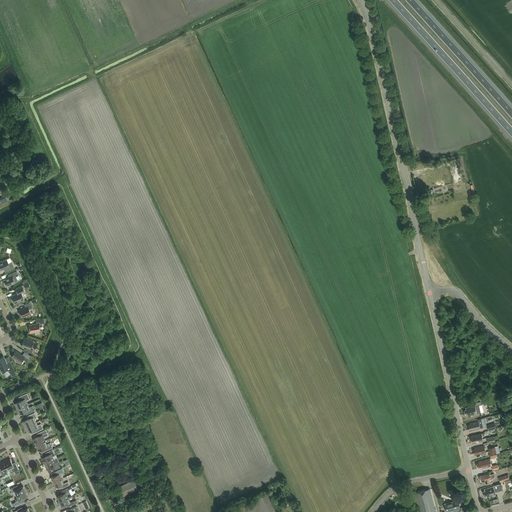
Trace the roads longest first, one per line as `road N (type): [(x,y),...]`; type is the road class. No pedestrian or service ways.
road 1 (unclassified): [(430,293),(359,0)]
road 2 (residential): [(468,471),(430,293)]
road 3 (motorway): [(390,0),(511,133)]
road 4 (motorway): [(511,111),(412,0)]
